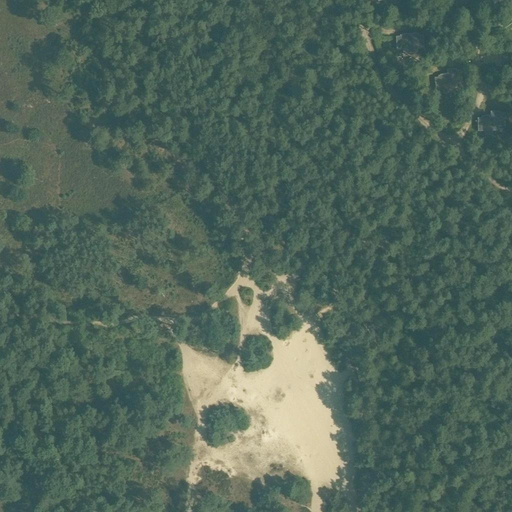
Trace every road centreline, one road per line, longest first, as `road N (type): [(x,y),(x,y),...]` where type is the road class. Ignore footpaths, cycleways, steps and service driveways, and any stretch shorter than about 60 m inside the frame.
road 1 (track): [(391,511),(336,279),(322,254),(243,240)]
road 2 (track): [(243,240),(241,279),(206,317),(153,326),(10,321)]
road 3 (track): [(157,0),(140,27),(140,56),(243,240)]
road 4 (track): [(322,254),(433,127)]
road 5 (track): [(457,145),(482,90),(482,30),(511,13)]
